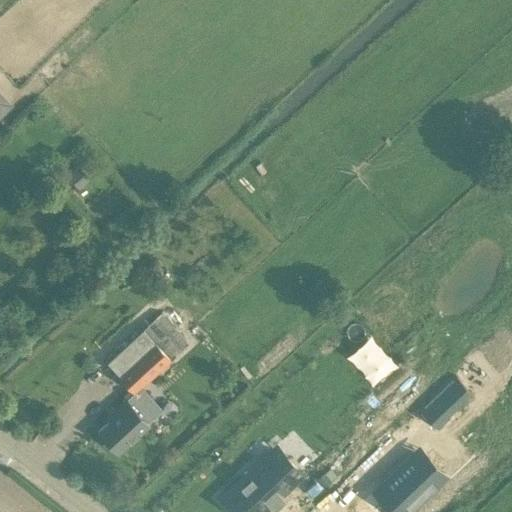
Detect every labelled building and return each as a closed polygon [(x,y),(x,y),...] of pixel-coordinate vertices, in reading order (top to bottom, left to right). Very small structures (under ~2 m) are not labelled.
[(0,116),(13,104),(0,91),(0,116)] [(78,164),(67,173),(79,188),(90,178),(78,164)] [(160,311),(106,361),(135,392),(189,342),(160,311)] [(381,344),(358,368),(388,396),(411,372),(381,344)] [(400,413),(429,382),(418,371),(389,402),(400,413)] [(457,375),(420,410),(437,428),(450,415),(449,414),(468,395),(470,397),(473,393),(457,375)] [(112,417),(99,429),(118,450),(147,422),(146,421),(152,416),(140,403),(134,409),(125,398),(109,414),(112,417)] [(272,449),(224,495),(239,511),(260,511),(270,503),(274,506),(275,505),(274,505),(283,497),(284,497),(285,496),(281,493),(299,476),(272,449)] [(415,454),(380,487),(388,495),(383,499),(395,511),(401,511),(442,473),(427,458),(422,462),(415,454)] [(0,509),(3,511),(16,511),(0,496),(0,509)]
